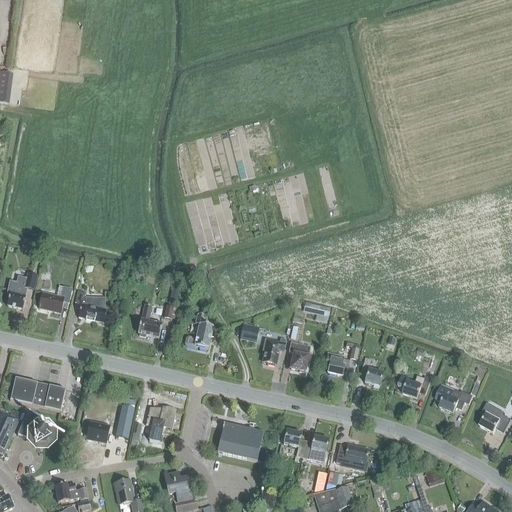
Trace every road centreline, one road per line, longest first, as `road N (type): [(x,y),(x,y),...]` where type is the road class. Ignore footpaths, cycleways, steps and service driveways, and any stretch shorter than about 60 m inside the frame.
road 1 (tertiary): [(511,491),(398,430),(197,381)]
road 2 (track): [(244,392),(238,353),(169,215),(167,146)]
road 3 (tertiary): [(197,381),(0,337)]
road 4 (residential): [(16,492),(68,476),(186,460)]
